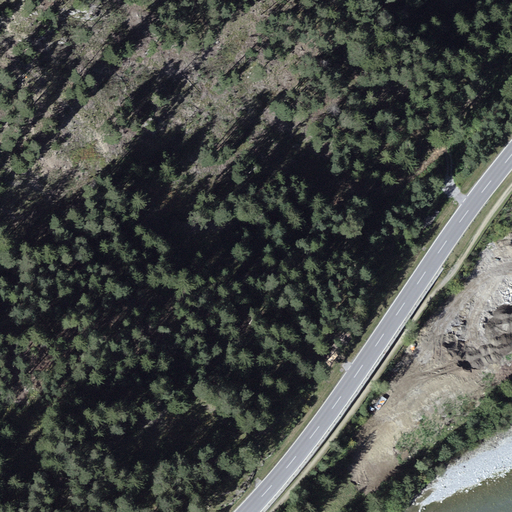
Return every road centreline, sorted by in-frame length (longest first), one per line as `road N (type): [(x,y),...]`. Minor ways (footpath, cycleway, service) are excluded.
road 1 (primary): [(511,154),(327,414),(246,511)]
road 2 (track): [(278,511),(511,186)]
